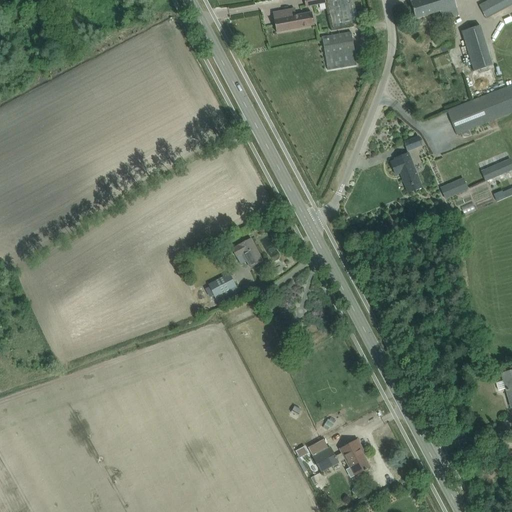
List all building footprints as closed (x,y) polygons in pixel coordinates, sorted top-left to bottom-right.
[(326,0),(333,28),(358,23),(353,0),(326,0)] [(457,7),(454,0),(412,0),(410,1),(415,19),(439,11),(440,12),(457,7)] [(484,16),(511,1),(511,0),(489,0),(479,6),(484,16)] [(293,12),(291,13),(290,10),(273,13),(276,32),(314,25),(311,13),(294,16),(293,12)] [(492,65),(480,26),(461,32),(474,71),(492,65)] [(328,70),(356,65),(351,33),(322,38),(328,70)] [(511,84),(447,111),(457,135),(511,112),(511,84)] [(407,152),(422,145),(419,136),(403,143),(407,152)] [(422,188),(409,154),(394,159),(395,160),(390,162),(395,175),(403,172),(405,176),(402,178),(406,188),(411,186),(413,191),(422,188)] [(482,171),(486,181),(511,170),(511,163),(510,159),(482,171)] [(441,188),(446,199),(468,190),(463,179),(441,188)] [(494,195),(497,202),(511,195),(511,188),(503,193),(502,191),(494,195)] [(468,217),(479,212),(475,204),(464,209),(468,217)] [(415,218),(408,221),(411,227),(418,223),(415,218)] [(250,268),(260,262),(257,257),(259,255),(251,239),(238,246),(232,249),(236,257),(243,254),(250,268)] [(236,286),(230,274),(208,285),(215,297),(236,286)] [(511,407),(511,370),(502,373),(504,381),(496,383),(498,390),(506,388),(511,407)] [(294,408),(292,412),(298,416),(301,412),(294,408)] [(334,432),(338,426),(331,422),(327,428),(334,432)] [(369,467),(363,455),(359,449),(361,448),(357,440),(340,449),(342,453),(335,456),(330,447),(312,456),(321,472),(338,463),(345,459),(350,468),(347,470),(351,478),(367,470),(366,469),(369,467)]
